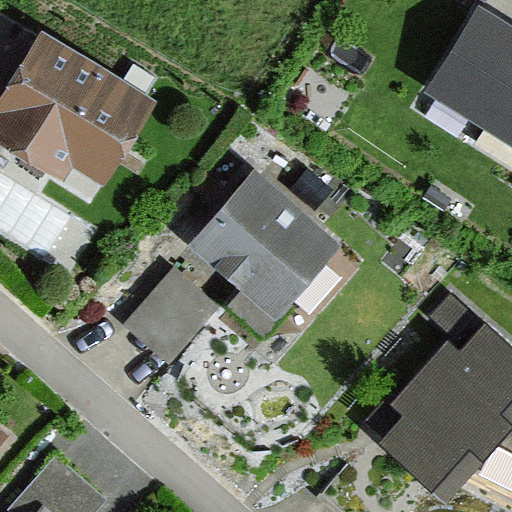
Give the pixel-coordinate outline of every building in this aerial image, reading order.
[(511,30),(478,9),(427,91),(511,144),(511,30)] [(0,135),(78,201),(157,108),(57,25),(0,92),(0,135)] [(348,255),(260,181),(200,253),(288,326),(348,255)] [(170,350),(222,297),(175,253),(124,306),(170,350)] [(405,402),(426,418),(402,448),(466,499),(511,442),(511,335),(495,321),(470,352),(455,340),(405,402)] [(0,466),(15,449),(0,436),(0,466)]
